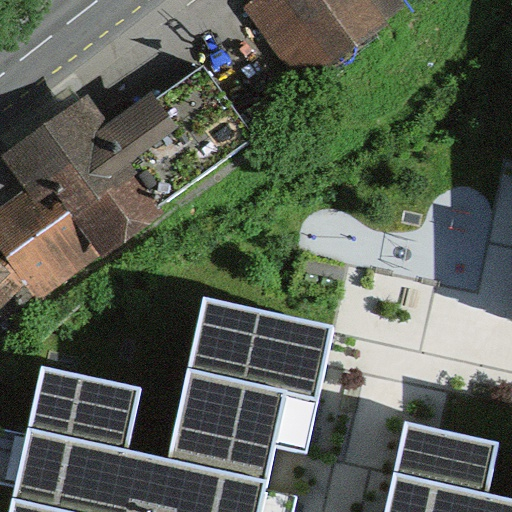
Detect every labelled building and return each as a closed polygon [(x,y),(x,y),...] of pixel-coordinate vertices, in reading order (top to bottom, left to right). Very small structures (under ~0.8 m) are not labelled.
[(263,0),(242,18),(303,90),(406,2),(403,0),(263,0)] [(41,190),(0,224),(0,232),(30,269),(72,235),(101,270),(256,143),(196,70),(111,139),(76,96),(9,151),(41,190)] [(139,422),(44,402),(20,511),(262,511),(283,416),(315,422),(329,358),(205,332),(173,484),(128,475),(139,422)] [(177,432),(183,383),(147,379),(141,428),(177,432)] [(5,424),(0,447),(0,479),(17,483),(28,429),(5,424)] [(487,511),(495,476),(407,457),(394,511),(487,511)]
